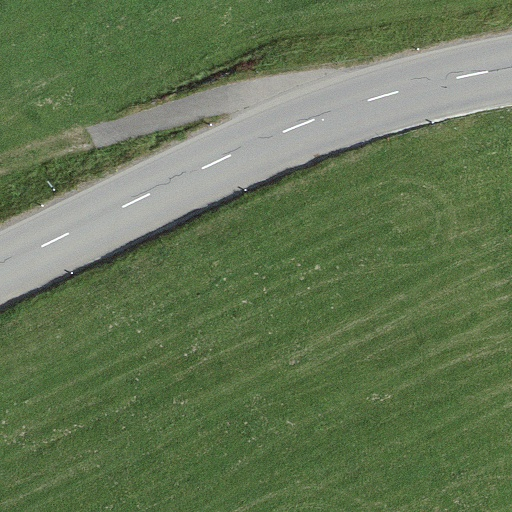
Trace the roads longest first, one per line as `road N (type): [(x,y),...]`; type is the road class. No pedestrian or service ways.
road 1 (tertiary): [(511,70),(314,119),(0,267)]
road 2 (track): [(314,119),(283,101),(231,100),(0,166)]
